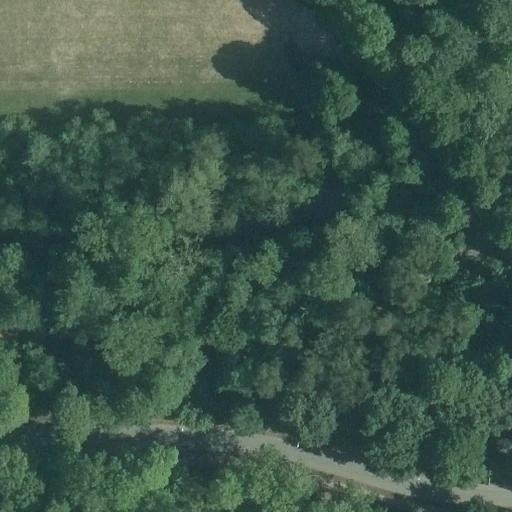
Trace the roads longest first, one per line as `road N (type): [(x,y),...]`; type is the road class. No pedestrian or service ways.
road 1 (unclassified): [(0,437),(252,444),(409,486),(511,500)]
road 2 (unknown): [(488,246),(438,282),(332,326),(0,334)]
road 3 (unknown): [(290,0),(284,41),(300,89),(400,124),(465,214)]
road 4 (unclassified): [(511,245),(385,72),(331,33)]
